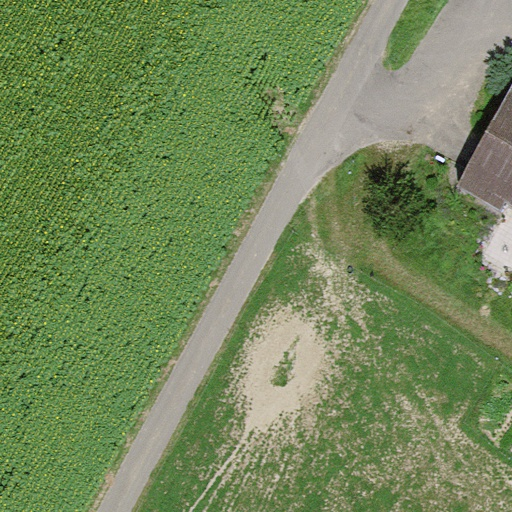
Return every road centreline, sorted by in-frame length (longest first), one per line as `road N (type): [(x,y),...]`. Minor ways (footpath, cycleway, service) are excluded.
road 1 (unclassified): [(388,0),(109,511)]
road 2 (track): [(511,13),(500,8),(411,108),(338,92)]
